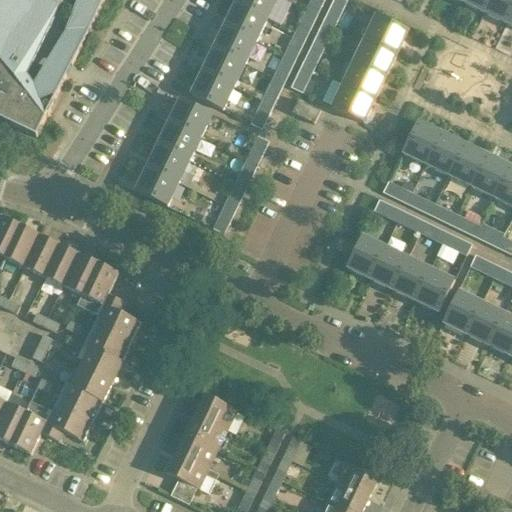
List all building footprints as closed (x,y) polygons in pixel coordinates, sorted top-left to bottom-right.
[(8,0),(0,16),(0,113),(43,135),(49,123),(112,0),(8,0)] [(238,0),(237,4),(268,20),(277,0),(238,0)] [(462,0),(462,3),(485,14),(491,0),(462,0)] [(511,0),(491,0),(485,14),(508,25),(511,15),(511,0)] [(226,27),(257,42),(268,20),(237,4),(226,27)] [(325,20),(336,25),(343,10),(332,5),(325,20)] [(318,16),(306,10),(299,25),(311,31),(318,16)] [(360,37),(365,40),(366,40),(397,55),(409,32),(377,16),(376,19),(370,16),(360,37)] [(215,50),(246,65),(257,42),(226,27),(215,50)] [(313,43),(325,49),(332,33),(321,27),(313,43)] [(307,38),(295,33),(288,48),(300,54),(307,38)] [(354,63),(386,78),(397,55),(366,40),(365,40),(354,63)] [(204,73),(235,88),(246,65),(215,50),(204,73)] [(302,66),(314,72),(321,56),(310,50),(302,66)] [(296,61),(284,56),(277,71),(289,77),(296,61)] [(343,86),(375,101),(386,78),(354,63),(343,86)] [(235,88),(204,73),(193,96),(224,111),(235,88)] [(291,90),(303,95),(310,79),(298,74),(291,90)] [(285,84),(273,78),(266,94),(277,99),(285,84)] [(375,101),(343,86),(332,109),(363,125),(375,101)] [(170,123),(201,139),(212,116),(181,100),(170,123)] [(274,107),(262,101),(255,116),(266,122),(274,107)] [(313,125),(321,113),(299,102),(292,115),(313,125)] [(201,139),(170,123),(158,146),(190,162),(201,139)] [(425,167),(440,135),(417,124),(402,155),(425,167)] [(448,178),(463,146),(440,135),(425,167),(448,178)] [(258,138),(250,153),(262,159),(269,143),(258,138)] [(190,162),(158,146),(147,170),(179,185),(190,162)] [(471,189),(486,157),(463,146),(448,178),(471,189)] [(494,200),(509,168),(486,157),(471,189),(494,200)] [(258,166),(247,161),(240,158),(232,173),(250,182),(258,166)] [(511,209),(511,169),(509,168),(494,200),(511,209)] [(136,193),(167,208),(168,208),(179,185),(147,170),(136,193)] [(247,189),(235,184),(227,199),(239,205),(247,189)] [(406,206),(411,194),(396,187),(391,198),(406,206)] [(429,217),(434,205),(419,198),(413,209),(429,217)] [(374,213),(390,221),(395,209),(379,201),(374,213)] [(236,213),(224,207),(217,222),(228,228),(236,213)] [(452,228),(457,217),(442,209),(436,221),(452,228)] [(403,213),(397,224),(413,232),(418,220),(403,213)] [(0,219),(0,271),(1,272),(6,261),(5,261),(21,229),(0,219)] [(475,239),(480,228),(465,220),(459,232),(475,239)] [(426,224),(420,236),(436,243),(441,232),(426,224)] [(40,238),(21,229),(5,261),(6,261),(25,270),(40,238)] [(498,250),(503,239),(488,232),(482,243),(498,250)] [(449,235),(443,247),(458,254),(464,243),(449,235)] [(59,247),(40,238),(25,270),(44,280),(59,247)] [(370,281),(385,249),(362,238),(347,269),(370,281)] [(44,280),(59,287),(63,289),(79,257),(59,247),(44,280)] [(385,249),(370,281),(393,292),(408,260),(385,249)] [(98,266),(89,262),(79,257),(63,289),(82,298),(83,298),(98,266)] [(470,268),(486,276),(492,265),(476,257),(470,268)] [(408,260),(393,292),(416,303),(431,272),(408,260)] [(98,319),(118,276),(98,266),(83,298),(82,298),(77,308),(98,319)] [(489,291),(504,298),(511,281),(511,274),(499,268),(493,280),(495,280),(489,291)] [(431,272),(416,303),(439,314),(454,283),(431,272)] [(466,336),(481,305),(458,294),(443,325),(466,336)] [(0,308),(5,311),(9,303),(0,298),(0,308)] [(113,300),(102,325),(90,349),(122,365),(141,325),(121,316),(125,306),(113,300)] [(9,303),(5,311),(16,316),(20,308),(9,303)] [(481,305),(466,336),(489,347),(504,316),(481,305)] [(44,330),(48,322),(36,316),(32,324),(44,330)] [(511,319),(504,316),(489,347),(511,358),(511,319)] [(55,335),(59,327),(48,322),(44,330),(55,335)] [(77,337),(81,329),(69,323),(66,331),(77,337)] [(51,341),(43,337),(38,349),(46,352),(51,341)] [(32,360),(40,364),(46,352),(38,349),(32,360)] [(80,369),(112,385),(122,365),(90,349),(80,369)] [(23,373),(26,365),(15,360),(11,368),(23,373)] [(26,365),(23,373),(34,379),(38,371),(26,365)] [(112,385),(80,369),(70,389),(103,404),(112,385)] [(49,395),(53,387),(41,381),(37,389),(49,395)] [(70,389),(58,414),(46,438),(58,444),(63,434),(83,444),(103,404),(70,389)] [(195,417),(227,433),(237,413),(204,397),(195,417)] [(51,414),(36,407),(30,404),(25,415),(10,447),(31,457),(51,414)] [(0,442),(10,447),(25,415),(6,405),(0,417),(0,442)] [(185,436),(217,452),(227,433),(195,417),(185,436)] [(208,472),(208,471),(217,452),(185,436),(176,456),(208,472)] [(272,441),(267,452),(275,456),(280,445),(282,442),(274,438),(272,441)] [(288,448),(283,460),(291,464),(291,462),(296,452),(300,443),(292,439),(288,448)] [(261,463),(260,465),(268,469),(269,467),(274,459),(275,456),(269,453),(267,452),(261,463)] [(199,491),(209,496),(216,483),(219,476),(208,471),(208,472),(176,456),(166,476),(198,492),(199,491)] [(277,471),(276,473),(284,477),(285,475),(291,464),(283,460),(279,467),(277,471)] [(336,485),(368,501),(378,481),(346,465),(336,485)] [(243,479),(239,487),(248,491),(256,495),(260,486),(262,483),(262,482),(254,478),(254,479),(252,483),(243,479)] [(277,491),(278,489),(270,485),(269,487),(264,498),(272,502),(276,493),(277,491)] [(326,505),(340,511),(362,511),(368,501),(336,485),(326,505)] [(176,487),(172,496),(190,504),(194,495),(176,487)] [(248,491),(238,511),(240,511),(247,511),(256,495),(248,491)] [(275,511),(279,505),(272,502),(264,498),(258,510),(256,511),(275,511)]
